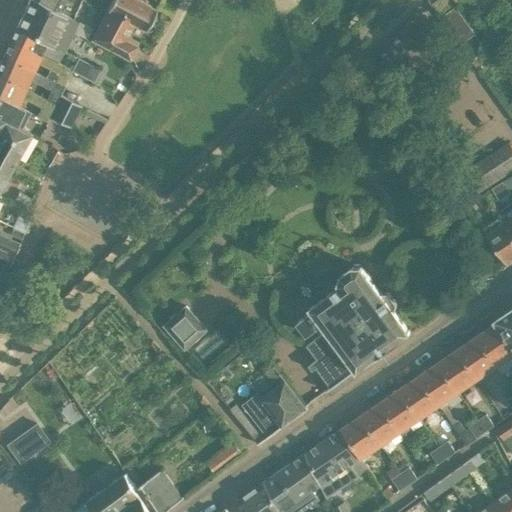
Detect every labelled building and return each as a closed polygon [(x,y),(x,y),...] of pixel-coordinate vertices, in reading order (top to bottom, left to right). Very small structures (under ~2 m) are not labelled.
[(73,18),(37,0),(28,0),(16,27),(59,48),(67,29),(73,32),(79,22),(72,18),(73,18)] [(37,0),(73,18),(80,0),(37,0)] [(110,0),(107,9),(92,39),(129,59),(136,46),(125,40),(134,23),(145,29),(156,9),(140,0),(110,0)] [(455,6),(440,17),(475,65),(482,60),(479,54),(485,47),(475,33),(455,6)] [(85,25),(79,22),(73,32),(80,35),(85,25)] [(91,28),(85,25),(80,35),(86,39),(91,28)] [(16,27),(10,39),(41,54),(57,63),(57,62),(63,50),(59,48),(16,27)] [(33,71),(37,64),(57,73),(54,81),(53,82),(62,86),(70,70),(70,69),(57,62),(57,63),(41,54),(10,39),(2,56),(33,71)] [(63,87),(62,86),(53,82),(54,81),(33,72),(33,71),(2,56),(0,61),(0,76),(25,89),(29,80),(52,90),(47,100),(47,101),(55,105),(63,87)] [(99,69),(76,57),(70,69),(70,70),(93,81),(99,69)] [(22,97),(39,106),(41,107),(36,116),(38,118),(46,122),(55,105),(47,101),(47,100),(42,98),(25,89),(0,76),(0,97),(17,106),(22,97)] [(60,96),(50,116),(70,126),(80,105),(60,96)] [(29,134),(38,139),(46,122),(38,118),(36,116),(17,106),(0,97),(0,118),(10,123),(14,115),(32,124),(28,132),(29,133),(29,134)] [(0,195),(0,185),(23,143),(29,134),(29,133),(28,132),(10,123),(0,118),(0,195)] [(420,139),(404,149),(414,166),(430,157),(420,139)] [(511,146),(509,142),(501,147),(508,158),(511,154),(511,146)] [(500,163),(508,158),(501,147),(493,153),(500,163)] [(500,163),(493,153),(483,159),(496,180),(507,174),(500,163)] [(511,164),(508,158),(500,163),(507,174),(511,170),(511,164)] [(483,159),(473,166),(486,187),(496,180),(483,159)] [(476,193),(486,187),(473,166),(463,172),(476,193)] [(466,200),(476,193),(463,172),(452,179),(466,200)] [(17,191),(12,202),(27,209),(31,199),(17,191)] [(500,216),(483,228),(507,263),(511,259),(511,204),(511,202),(497,211),(500,216)] [(13,227),(24,233),(31,218),(20,213),(13,227)] [(0,248),(14,255),(19,244),(0,235),(0,248)] [(0,248),(0,261),(9,266),(14,255),(0,248)] [(316,366),(331,386),(326,389),(327,390),(329,388),(329,389),(330,388),(330,387),(338,381),(339,382),(340,381),(340,380),(354,370),(355,369),(356,369),(357,371),(359,369),(377,355),(378,356),(380,354),(378,352),(377,352),(386,345),(387,346),(386,346),(388,348),(390,347),(389,346),(408,333),(410,331),(409,329),(408,330),(394,311),(397,303),(389,292),(381,292),(361,266),(352,266),(342,274),(339,283),(341,285),(340,285),(343,288),(332,295),(332,294),(330,292),(328,294),(329,294),(312,306),(310,307),(312,309),(313,310),(297,321),(307,334),(318,326),(323,332),(306,344),(316,358),(309,364),(312,369),(316,366)] [(207,329),(186,306),(165,325),(185,348),(207,329)] [(511,308),(498,318),(495,320),(497,322),(511,344),(511,308)] [(511,344),(497,322),(477,335),(496,364),(511,353),(511,344)] [(477,335),(457,348),(477,377),(496,364),(477,335)] [(457,348),(438,362),(458,390),(477,377),(457,348)] [(446,398),(458,390),(438,362),(419,375),(438,404),(441,407),(449,402),(446,398)] [(419,375),(399,388),(419,417),(438,404),(419,375)] [(243,404),(268,436),(301,412),(307,408),(285,379),(261,398),(257,393),(243,404)] [(399,388),(380,401),(400,430),(419,417),(399,388)] [(380,401),(361,414),(381,443),(400,430),(380,401)] [(237,404),(230,409),(257,442),(258,443),(264,439),(237,404)] [(477,419),(485,431),(494,425),(486,413),(477,419)] [(361,456),(381,443),(361,414),(341,428),(360,456),(361,456)] [(485,431),(477,419),(469,425),(476,437),(485,431)] [(511,433),(505,423),(497,429),(503,439),(511,433)] [(337,471),(348,464),(356,475),(368,467),(361,456),(360,456),(341,428),(341,427),(305,452),(320,483),(326,495),(345,482),(337,471)] [(29,455),(16,437),(7,444),(20,462),(29,455)] [(439,446),(447,457),(455,451),(448,440),(439,446)] [(220,451),(228,461),(241,451),(234,441),(220,451)] [(447,457),(439,446),(430,452),(438,463),(447,457)] [(279,470),(264,481),(280,511),(291,511),(317,496),(312,488),(320,483),(305,452),(279,470)] [(469,458),(464,463),(470,471),(476,467),(469,458)] [(464,463),(446,475),(452,484),(470,471),(464,463)] [(401,472),(409,483),(417,477),(409,466),(401,472)] [(136,487),(153,511),(162,511),(183,498),(182,496),(182,497),(163,469),(163,468),(150,477),(137,487),(136,487)] [(93,511),(153,511),(136,487),(137,487),(134,484),(135,483),(134,481),(134,482),(127,472),(86,501),(93,511)] [(409,483),(401,472),(392,478),(399,489),(409,483)] [(446,475),(424,491),(430,500),(452,484),(446,475)] [(246,511),(280,511),(264,481),(238,499),(246,511)] [(511,511),(511,487),(495,500),(503,511),(511,511)] [(422,511),(429,507),(424,499),(406,511),(422,511)] [(503,511),(495,500),(478,511),(503,511)] [(93,511),(86,501),(71,511),(93,511)] [(333,507),(335,511),(349,511),(344,501),(333,507)]
